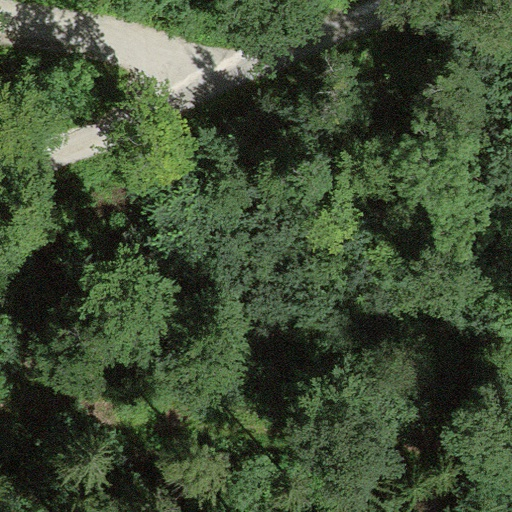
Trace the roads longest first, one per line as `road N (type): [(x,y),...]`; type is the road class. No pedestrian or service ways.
road 1 (track): [(400,0),(0,177)]
road 2 (track): [(225,75),(0,29)]
